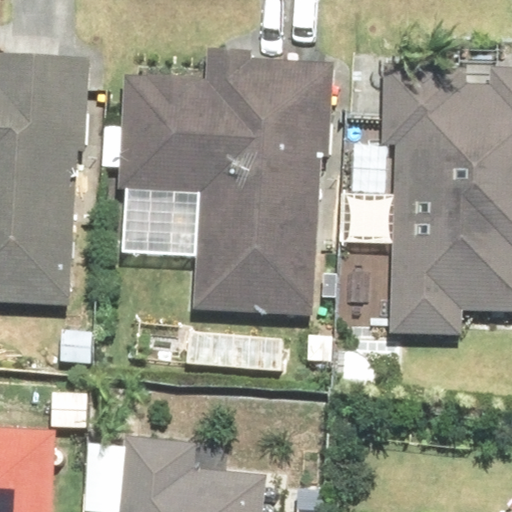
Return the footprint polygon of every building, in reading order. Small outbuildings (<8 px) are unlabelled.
[(122,74),(117,193),(196,196),(191,316),(315,321),(322,159),(330,159),(330,154),(334,60),(256,57),(256,48),(206,46),(205,78),(122,74)] [(0,301),(70,305),(76,152),(86,152),(90,59),(0,55),(0,301)] [(403,144),(396,329),(459,331),(460,307),(511,309),(511,63),(485,63),(485,82),(472,81),(473,59),(388,56),(385,143),(403,144)] [(0,511),(52,511),(57,433),(0,430),(0,511)] [(265,511),(269,475),(197,468),(199,443),(125,436),(117,511),(265,511)]
